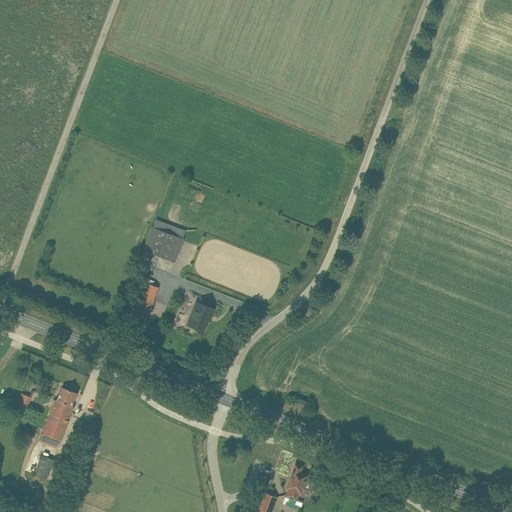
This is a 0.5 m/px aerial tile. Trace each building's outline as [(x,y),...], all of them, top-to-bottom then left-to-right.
[(175,261),(183,238),(153,226),(144,249),(175,261)] [(196,302),(193,311),(187,324),(203,331),(205,325),(207,326),(214,309),(196,302)] [(143,327),(144,327),(148,316),(136,311),(132,323),(143,327)] [(60,440),(73,406),(72,405),(77,392),(62,386),(57,399),(55,399),(39,441),(57,448),(60,440)] [(21,393),(13,415),(22,419),(30,397),(21,393)] [(306,402),(299,399),(297,405),(304,407),(306,402)] [(54,459),(45,456),(41,454),(34,473),(47,478),(54,459)] [(285,496),(297,500),(299,493),(301,494),(303,490),(311,493),(315,481),(307,478),(308,475),(300,471),(302,466),(295,464),(286,488),(288,488),(285,496)] [(271,511),(277,497),(265,493),(258,511),(271,511)]
